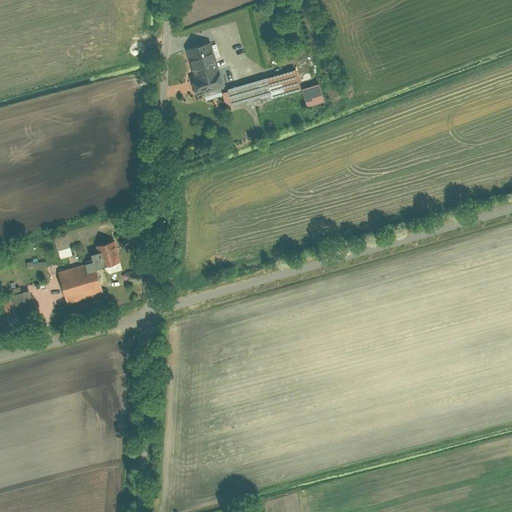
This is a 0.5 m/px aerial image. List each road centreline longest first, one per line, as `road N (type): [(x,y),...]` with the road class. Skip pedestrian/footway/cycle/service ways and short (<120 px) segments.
road 1 (track): [(0,354),(511,209)]
road 2 (unclassified): [(167,0),(139,511)]
